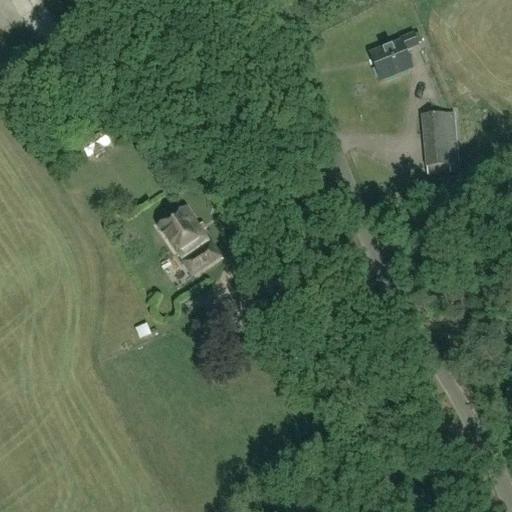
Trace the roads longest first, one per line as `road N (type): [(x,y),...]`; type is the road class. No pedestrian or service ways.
road 1 (unclassified): [(511,505),(357,212),(271,0)]
road 2 (track): [(294,55),(244,71),(207,105),(215,175),(238,229),(222,290)]
